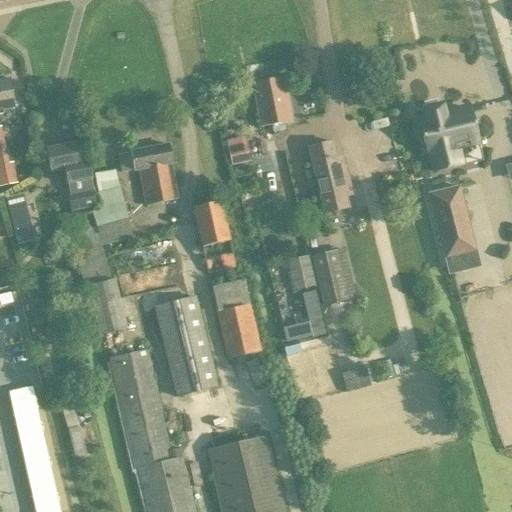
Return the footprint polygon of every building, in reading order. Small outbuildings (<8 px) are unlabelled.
[(261,127),(265,126),(272,125),(273,132),(284,130),(283,123),(292,121),(284,77),(253,82),(261,127)] [(8,78),(0,79),(0,115),(2,115),(3,112),(14,110),(14,108),(12,98),(8,78)] [(429,119),(421,121),(429,153),(430,152),(433,152),(438,171),(456,167),(458,166),(453,146),(476,140),(468,109),(445,115),(443,107),(427,111),(429,119)] [(348,207),(343,187),(350,185),(347,173),(340,175),(332,141),(307,147),(323,213),(348,207)] [(229,147),(233,165),(246,162),(242,144),(229,147)] [(75,145),(47,150),(51,171),(65,169),(68,182),(70,193),(71,202),(94,197),(92,189),(87,159),(77,160),(75,145)] [(131,152),(117,154),(120,173),(134,171),(139,170),(146,205),(177,199),(171,166),(168,145),(131,152)] [(5,147),(0,148),(0,187),(12,185),(8,164),(5,147)] [(101,246),(131,238),(114,170),(94,175),(102,207),(99,207),(99,211),(60,221),(68,255),(73,254),(85,288),(86,288),(98,336),(125,329),(113,280),(110,281),(101,246)] [(443,260),(476,252),(459,185),(426,194),(443,260)] [(208,274),(235,267),(216,189),(197,194),(200,207),(192,209),(208,274)] [(21,196),(5,200),(16,245),(32,241),(21,196)] [(94,197),(71,202),(73,211),(95,207),(94,197)] [(324,305),(347,299),(335,251),(312,257),(324,305)] [(286,262),(293,291),(316,286),(310,257),(286,262)] [(210,288),(216,313),(227,359),(260,352),(243,280),(210,288)] [(316,291),(302,295),(313,338),(327,334),(316,291)] [(154,307),(176,397),(217,387),(196,298),(154,307)] [(194,511),(182,458),(171,460),(145,351),(123,356),(108,359),(134,469),(138,468),(147,511),(194,511)] [(38,389),(14,394),(19,415),(43,410),(38,389)] [(43,410),(19,415),(25,444),(49,439),(43,410)] [(283,511),(265,437),(206,451),(220,511),(283,511)] [(49,439),(25,444),(31,472),(55,466),(49,439)] [(55,466),(31,472),(37,497),(61,492),(55,466)]
